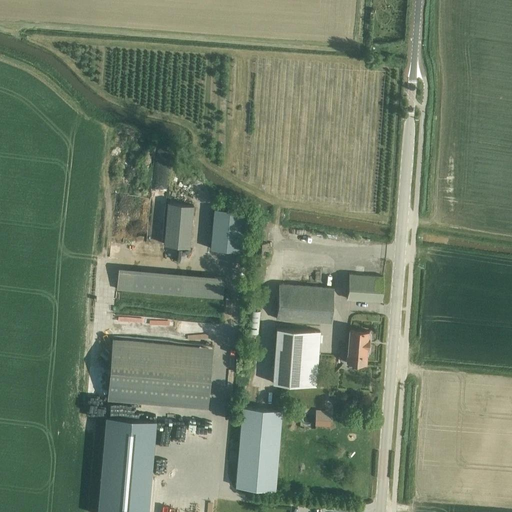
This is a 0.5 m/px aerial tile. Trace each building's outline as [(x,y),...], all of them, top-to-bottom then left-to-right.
[(154,154),(166,156),(167,148),(155,146),(154,154)] [(153,177),(152,195),(159,196),(158,201),(164,201),(167,179),(153,177)] [(190,247),(194,205),(168,203),(164,244),(190,247)] [(214,208),(210,249),(242,252),(246,211),(214,208)] [(268,243),(256,243),(255,274),(267,275),(268,243)] [(225,277),(183,273),(135,269),(119,267),(117,289),(223,299),(225,277)] [(383,276),(349,273),(347,298),(381,301),(383,276)] [(276,317),(305,319),(331,321),(333,288),(278,284),(276,317)] [(258,335),(260,311),(249,310),(247,334),(258,335)] [(320,331),(277,328),(273,383),(316,386),(320,331)] [(347,363),(366,364),(367,354),(368,354),(368,352),(369,352),(370,346),(368,346),(369,339),(370,339),(371,333),(369,333),(370,331),(350,329),(347,363)] [(112,338),(107,399),(208,408),(213,347),(112,338)] [(94,361),(93,386),(106,387),(107,361),(94,361)] [(114,413),(115,401),(91,400),(90,412),(114,413)] [(242,406),(236,485),(276,489),(282,409),(242,406)] [(316,409),(315,425),(330,425),(331,410),(316,409)] [(106,415),(97,511),(148,511),(156,420),(106,415)] [(176,454),(210,456),(212,424),(178,422),(176,454)] [(229,450),(228,461),(236,462),(237,451),(229,450)] [(211,511),(212,499),(165,497),(164,511),(211,511)]
